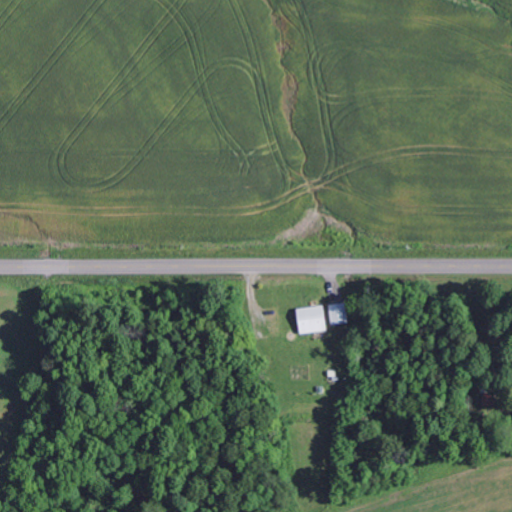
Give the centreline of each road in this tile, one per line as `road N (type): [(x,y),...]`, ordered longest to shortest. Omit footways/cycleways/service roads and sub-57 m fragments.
road 1 (secondary): [(511,266),(0,267)]
road 2 (residential): [(182,267),(106,511)]
